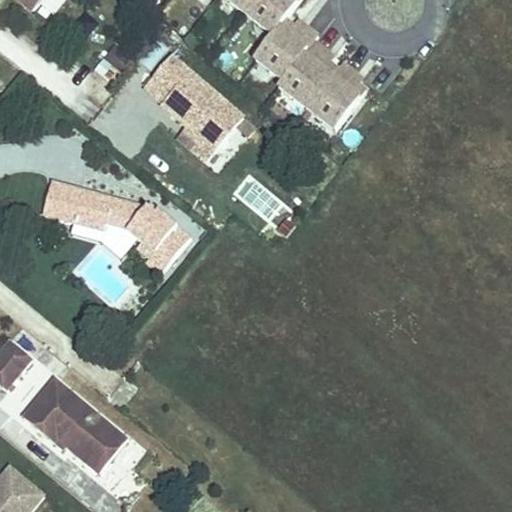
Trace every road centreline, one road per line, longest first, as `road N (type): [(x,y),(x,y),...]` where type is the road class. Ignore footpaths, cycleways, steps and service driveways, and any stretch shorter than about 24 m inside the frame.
road 1 (unknown): [(0,414),(109,511)]
road 2 (residential): [(435,0),(431,25),(404,45),(371,38),(355,0)]
road 3 (unknown): [(0,46),(102,118)]
